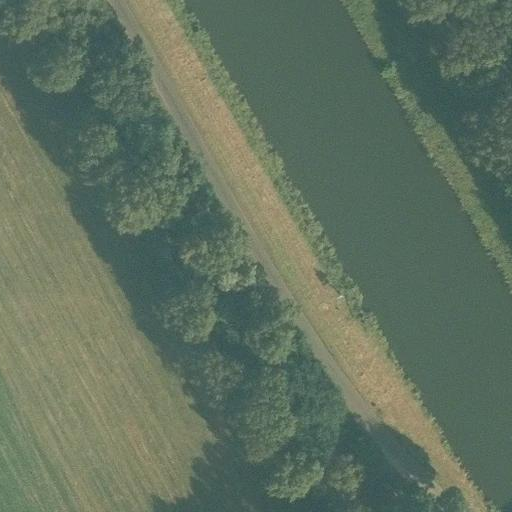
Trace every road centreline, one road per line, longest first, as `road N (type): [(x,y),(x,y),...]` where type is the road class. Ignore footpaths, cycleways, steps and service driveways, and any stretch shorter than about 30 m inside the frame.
road 1 (unclassified): [(449,511),(354,409),(291,322),(114,0)]
road 2 (unclassified): [(511,172),(411,0)]
